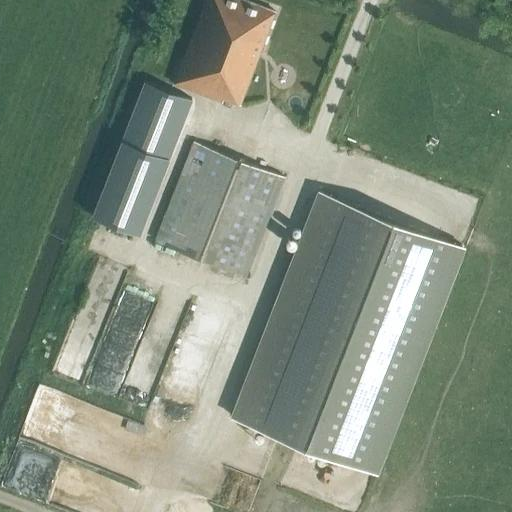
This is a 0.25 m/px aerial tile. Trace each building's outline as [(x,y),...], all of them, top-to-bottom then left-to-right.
[(274,11),(245,0),(204,0),(174,82),(222,101),(224,96),(239,102),(274,11)] [(193,98),(146,80),(122,138),(170,157),(193,98)] [(286,176),(193,141),(156,240),(248,275),(286,176)] [(327,196),(241,425),(379,477),(465,249),(327,196)] [(203,426),(229,359),(183,341),(157,408),(203,426)] [(23,440),(161,481),(176,432),(38,391),(23,440)]
